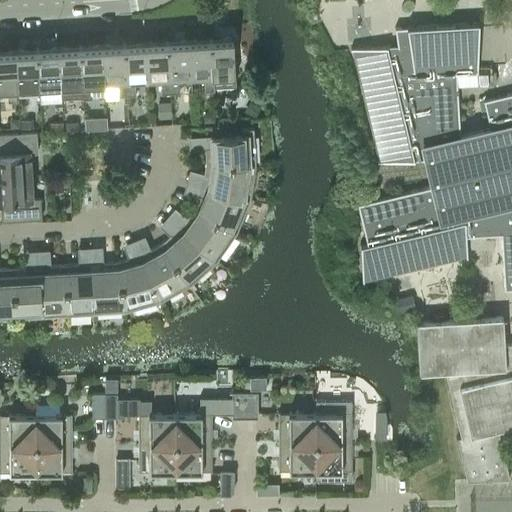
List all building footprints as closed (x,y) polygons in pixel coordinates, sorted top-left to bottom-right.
[(377,161),(426,158),(432,185),(357,203),(367,243),(361,244),(361,241),(360,241),(362,281),(363,281),(363,279),(465,255),(465,257),(467,256),(465,235),(500,233),(504,288),(511,287),(511,91),(483,99),(490,127),(459,135),(456,73),(477,72),(478,18),(477,18),(477,22),(407,26),(407,22),(406,22),(406,26),(394,27),(397,48),(387,49),(387,46),(390,46),(390,44),(350,47),(350,48),(352,48),(379,160),(377,160),(377,161)] [(232,36),(210,37),(213,88),(235,87),(232,36)] [(213,90),(213,88),(210,37),(188,39),(190,79),(193,79),(203,78),(204,90),(213,90)] [(188,39),(166,40),(170,92),(178,92),(177,80),(188,79),(190,79),(188,39)] [(170,92),(166,40),(145,41),(147,82),(150,82),(150,81),(160,81),(161,93),(170,92)] [(145,41),(123,43),(126,95),(135,94),(134,82),(144,82),(147,82),(145,41)] [(126,95),(123,43),(101,44),(104,84),(107,84),(117,83),(118,95),(126,95)] [(101,44),(80,45),(83,97),(105,96),(104,84),(101,44)] [(83,97),(80,45),(58,47),(60,87),(61,99),(83,97)] [(58,47),(36,48),(39,88),(58,87),(60,87),(58,47)] [(36,48),(15,49),(17,90),(20,89),(39,88),(36,48)] [(15,49),(0,49),(0,90),(14,90),(17,90),(15,49)] [(169,102),(158,103),(159,116),(170,115),(169,102)] [(93,116),(84,117),(85,128),(94,128),(93,116)] [(77,121),(65,121),(66,129),(77,129),(77,121)] [(204,147),(205,160),(255,162),(252,126),(241,126),(241,133),(210,135),(210,146),(204,147)] [(0,176),(30,174),(29,152),(37,151),(36,139),(36,135),(36,131),(0,133),(0,176)] [(255,162),(205,160),(203,174),(209,175),(207,185),(249,197),(255,162)] [(30,174),(0,176),(0,200),(2,200),(2,207),(0,206),(0,209),(1,208),(1,218),(1,219),(41,217),(41,213),(40,209),(41,209),(40,197),(32,197),(30,174)] [(198,193),(192,206),(236,230),(249,197),(207,185),(203,196),(198,193)] [(236,230),(192,206),(184,218),(189,221),(183,230),(216,259),(236,230)] [(171,233),(161,242),(189,283),(216,259),(183,230),(175,237),(171,233)] [(189,283),(161,242),(148,249),(151,254),(142,259),(158,300),(189,283)] [(130,257),(116,260),(124,309),(158,300),(142,259),(131,262),(130,257)] [(93,311),(124,309),(116,260),(101,261),(101,267),(90,268),(93,311)] [(38,271),(40,314),(67,313),(64,263),(48,264),(49,270),(38,271)] [(67,313),(93,311),(90,268),(80,269),(79,263),(64,263),(67,313)] [(14,316),(40,314),(38,271),(27,272),(27,266),(11,267),(14,316)] [(0,316),(14,316),(11,267),(0,267),(0,316)] [(411,295),(394,299),(397,310),(413,306),(411,295)] [(416,320),(418,371),(440,369),(445,369),(460,435),(456,437),(466,479),(467,479),(509,477),(497,428),(511,424),(511,342),(504,343),(502,315),(416,320)] [(250,386),(266,384),(265,374),(249,376),(250,386)] [(245,415),(244,391),(232,391),(232,397),(200,397),(200,412),(174,412),(175,440),(211,440),(211,412),(232,412),(232,415),(245,415)] [(244,391),(245,415),(256,415),(256,391),(244,391)] [(104,416),(104,392),(92,392),(92,416),(104,416)] [(117,392),(104,392),(104,416),(117,416),(117,392)] [(315,439),(351,439),(351,399),(314,399),(314,411),(315,439)] [(35,441),(71,441),(71,412),(56,412),(56,402),(34,403),(34,413),(35,441)] [(278,411),(278,440),(315,439),(314,411),(278,411)] [(0,441),(35,441),(34,413),(0,412),(0,441)] [(138,412),(138,441),(175,440),(174,412),(138,412)] [(386,421),(386,416),(384,416),(375,416),(375,437),(385,437),(386,421)] [(315,439),(278,440),(278,468),(315,468),(315,439)] [(351,439),(315,439),(315,468),(315,479),(351,479),(351,439)] [(175,440),(138,441),(138,469),(175,469),(175,440)] [(211,440),(175,440),(175,469),(211,469),(211,440)] [(35,441),(0,441),(0,470),(35,470),(35,441)] [(71,441),(35,441),(35,470),(71,470),(71,441)] [(116,457),(116,471),(129,471),(129,457),(116,457)] [(233,469),(220,468),(219,493),(229,493),(233,488),(233,469)] [(358,480),(354,484),(355,489),(363,489),(363,480),(358,480)] [(266,482),(257,482),(257,491),(266,491),(266,482)]
